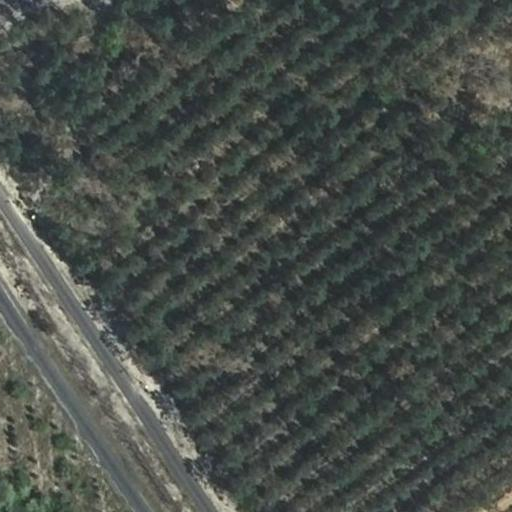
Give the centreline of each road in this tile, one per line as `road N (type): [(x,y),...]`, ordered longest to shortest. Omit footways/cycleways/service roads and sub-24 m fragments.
road 1 (track): [(223,511),(0,174)]
road 2 (residential): [(0,271),(159,511)]
